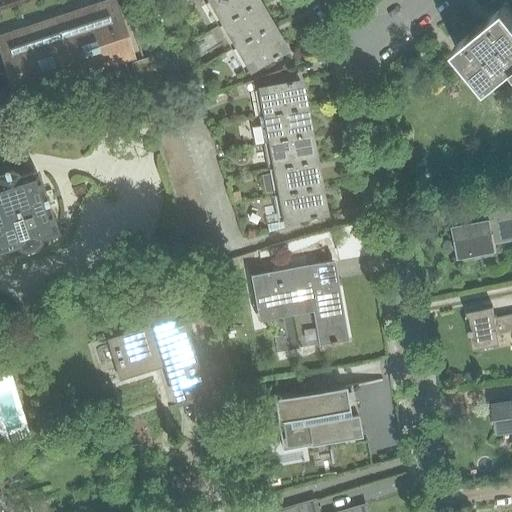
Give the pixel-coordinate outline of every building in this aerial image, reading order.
[(117,2),(99,8),(96,0),(79,0),(30,16),(35,29),(0,40),(0,99),(0,101),(16,96),(16,97),(77,77),(136,58),(117,2)] [(216,29),(222,25),(259,4),(256,0),(205,0),(207,3),(206,4),(206,5),(203,7),(216,29)] [(235,48),(272,26),(259,4),(222,25),(235,48)] [(479,28),(455,48),(488,88),(511,68),(511,14),(506,7),(479,28)] [(286,51),(272,26),(235,48),(249,73),(286,51)] [(132,63),(135,71),(153,65),(151,57),(132,63)] [(137,78),(156,72),(153,65),(135,71),(137,78)] [(137,78),(139,86),(158,80),(156,72),(137,78)] [(142,93),(161,87),(158,80),(139,86),(142,93)] [(263,117),(305,108),(300,82),(258,89),(263,117)] [(142,93),(144,101),(163,95),(161,87),(142,93)] [(147,108),(165,103),(163,95),(144,101),(147,108)] [(147,108),(149,116),(168,110),(165,103),(147,108)] [(310,135),(305,108),(263,117),(268,142),(310,135)] [(151,123),(170,118),(168,110),(149,116),(151,123)] [(151,123),(154,131),(172,125),(170,118),(151,123)] [(175,133),(173,128),(172,125),(154,131),(156,139),(175,133)] [(156,139),(158,146),(177,140),(175,133),(156,139)] [(315,161),(310,135),(268,142),(273,169),(315,161)] [(182,139),(177,140),(158,146),(162,157),(186,150),(182,139)] [(162,157),(165,168),(189,161),(186,150),(162,157)] [(169,180),(193,172),(189,161),(165,168),(169,180)] [(320,188),(315,161),(273,169),(277,195),(320,188)] [(53,219),(60,216),(48,180),(41,182),(37,170),(18,177),(17,173),(10,171),(0,174),(0,249),(19,243),(21,248),(27,250),(36,247),(40,242),(38,237),(57,231),(53,219)] [(169,180),(172,191),(196,183),(193,172),(169,180)] [(176,202),(200,194),(196,183),(172,191),(176,202)] [(325,214),(320,188),(277,195),(282,221),(325,214)] [(176,202),(179,213),(203,206),(200,194),(176,202)] [(455,247),(451,249),(457,258),(458,258),(460,271),(482,266),(480,254),(497,251),(495,243),(511,240),(511,208),(511,203),(484,208),(487,221),(452,228),(454,240),(453,241),(455,247)] [(183,224),(207,217),(203,206),(179,213),(183,224)] [(183,224),(186,236),(210,228),(207,217),(183,224)] [(190,247),(214,239),(210,228),(186,236),(190,247)] [(190,247),(193,258),(218,250),(214,239),(190,247)] [(197,269),(221,261),(218,250),(193,258),(197,269)] [(321,345),(348,340),(334,263),(252,277),(260,321),(315,312),(321,345)] [(106,385),(155,369),(164,366),(176,404),(205,395),(198,374),(199,373),(176,301),(175,301),(180,316),(165,321),(165,320),(157,323),(157,324),(152,326),(151,325),(93,343),(106,385)] [(511,314),(494,318),(492,307),(467,312),(474,351),(500,346),(498,335),(511,332),(511,314)] [(273,399),(282,451),(361,437),(355,406),(348,407),(344,386),(328,389),(328,390),(273,399)] [(495,413),(493,413),(495,423),(497,422),(499,432),(511,429),(511,399),(511,400),(493,403),(495,413)] [(0,495),(1,495),(0,492),(0,484),(20,478),(12,452),(0,456),(0,495)]
